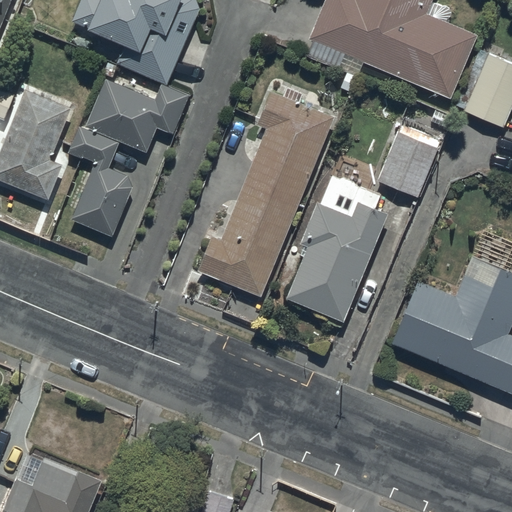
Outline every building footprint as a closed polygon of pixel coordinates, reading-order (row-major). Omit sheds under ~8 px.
[(0,0),(0,28),(11,0),(0,0)] [(79,0),(71,19),(124,40),(116,61),(167,82),(201,7),(197,0),(79,0)] [(323,0),(309,37),(452,94),(478,31),(428,13),(432,0),(323,0)] [(504,126),(511,107),(511,62),(485,52),(462,109),(504,126)] [(155,97),(105,77),(86,125),(147,150),(157,126),(174,133),(190,93),(162,82),(155,97)] [(0,116),(12,92),(0,85),(0,116)] [(70,106),(25,87),(0,150),(0,176),(48,196),(61,161),(50,158),(70,106)] [(221,238),(212,234),(198,269),(261,294),(333,116),(271,91),(258,123),(266,127),(221,238)] [(117,140),(79,123),(67,150),(94,161),(70,218),(112,234),(133,184),(127,173),(109,165),(117,140)] [(436,148),(397,131),(378,178),(417,194),(436,148)] [(307,245),(287,293),(342,316),(386,212),(359,201),(353,215),(317,200),(299,242),(307,245)] [(456,293),(417,275),(392,341),(511,391),(511,333),(507,332),(511,319),(511,268),(501,264),(492,283),(465,270),(456,293)] [(0,511),(86,511),(102,476),(44,452),(33,481),(15,474),(0,511)] [(200,511),(228,511),(234,497),(208,489),(200,511)]
